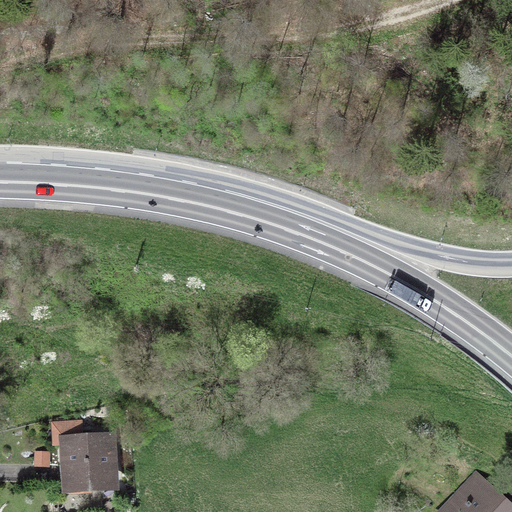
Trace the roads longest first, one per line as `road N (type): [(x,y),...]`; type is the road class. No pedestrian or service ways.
road 1 (track): [(441,0),(290,33),(73,45),(0,65)]
road 2 (primary): [(511,357),(434,302),(328,247),(168,198)]
road 3 (primary): [(511,264),(440,257),(270,194),(168,198)]
road 4 (primary): [(168,198),(0,182)]
